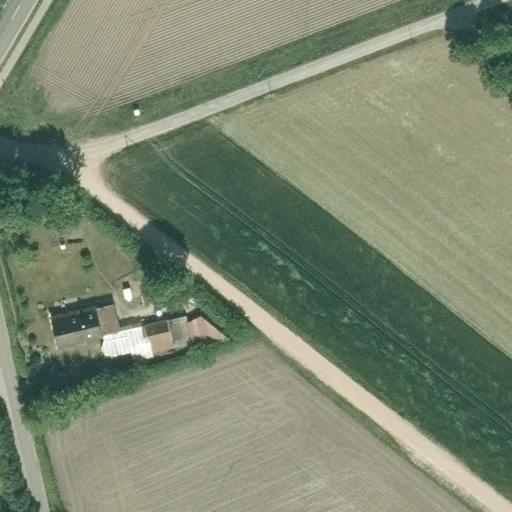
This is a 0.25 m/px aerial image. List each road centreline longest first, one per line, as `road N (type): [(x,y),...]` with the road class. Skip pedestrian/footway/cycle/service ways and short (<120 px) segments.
road 1 (unclassified): [(0,145),(52,154),(96,145),(478,0)]
road 2 (residential): [(0,329),(42,511)]
